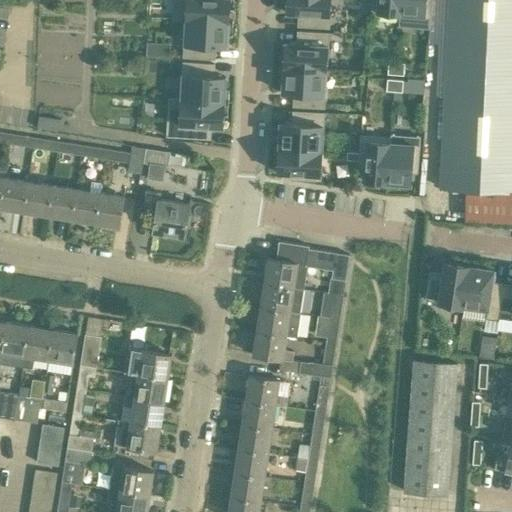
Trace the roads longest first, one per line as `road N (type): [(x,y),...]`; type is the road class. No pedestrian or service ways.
road 1 (residential): [(182,511),(218,282)]
road 2 (unclassified): [(218,282),(0,249)]
road 3 (residential): [(236,210),(247,172),(255,0)]
road 4 (unclassified): [(236,210),(404,232)]
